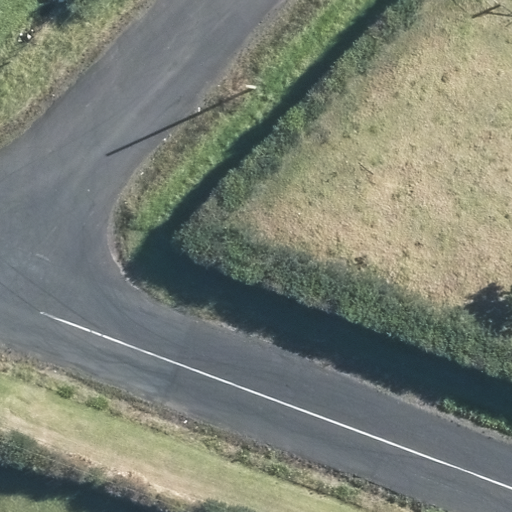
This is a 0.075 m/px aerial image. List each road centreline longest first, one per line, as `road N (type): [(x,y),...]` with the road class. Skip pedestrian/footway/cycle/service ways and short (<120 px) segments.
road 1 (unclassified): [(511,475),(0,283)]
road 2 (unclassified): [(0,245),(235,0)]
